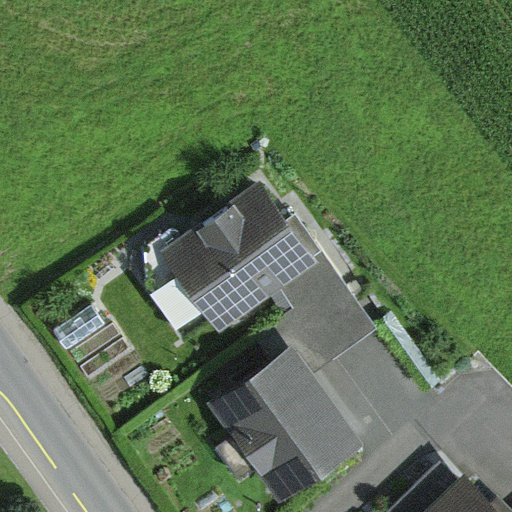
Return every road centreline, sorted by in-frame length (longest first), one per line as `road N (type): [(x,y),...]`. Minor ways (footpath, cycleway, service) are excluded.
road 1 (unknown): [(318,511),(434,404),(456,394),(484,400),(511,433)]
road 2 (tertiary): [(0,379),(93,511)]
